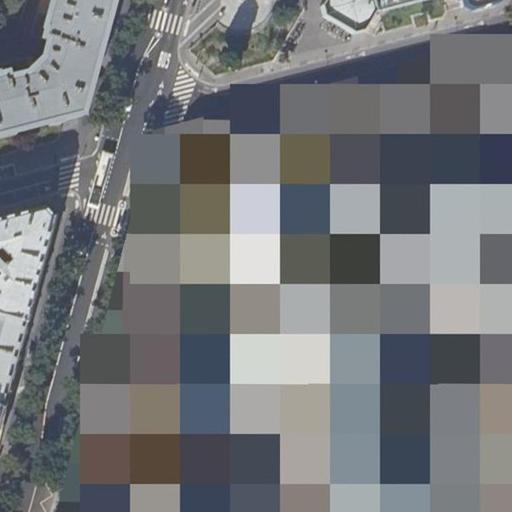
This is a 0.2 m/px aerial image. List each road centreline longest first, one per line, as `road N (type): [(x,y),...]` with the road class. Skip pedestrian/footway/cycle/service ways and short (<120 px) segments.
road 1 (residential): [(126,117),(511,25)]
road 2 (secondary): [(18,511),(111,171)]
road 3 (secondary): [(168,0),(126,117)]
